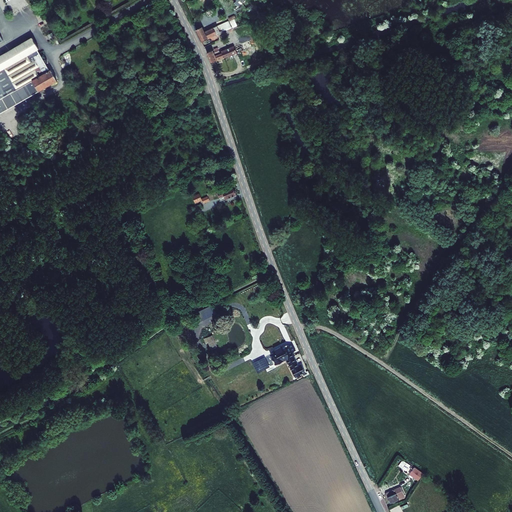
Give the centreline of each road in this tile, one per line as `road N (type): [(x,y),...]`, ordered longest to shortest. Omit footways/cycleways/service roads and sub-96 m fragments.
road 1 (tertiary): [(174,0),(207,72),(274,271),(380,511)]
road 2 (track): [(296,325),(346,340),(511,455)]
